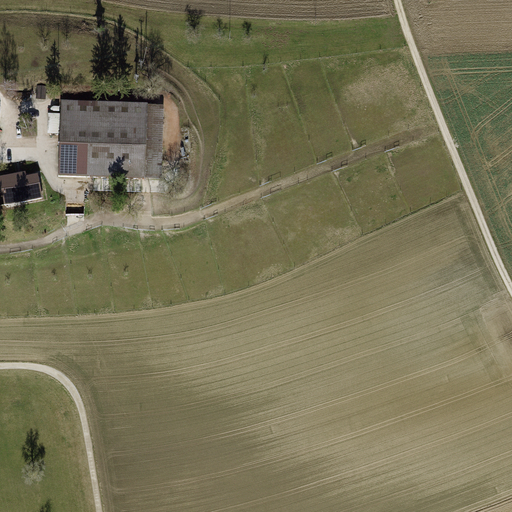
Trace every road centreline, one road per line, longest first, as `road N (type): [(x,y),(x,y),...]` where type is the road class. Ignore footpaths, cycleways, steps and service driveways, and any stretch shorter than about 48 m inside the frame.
road 1 (track): [(397,0),(511,288)]
road 2 (track): [(0,366),(48,367),(68,380),(88,431),(99,511)]
